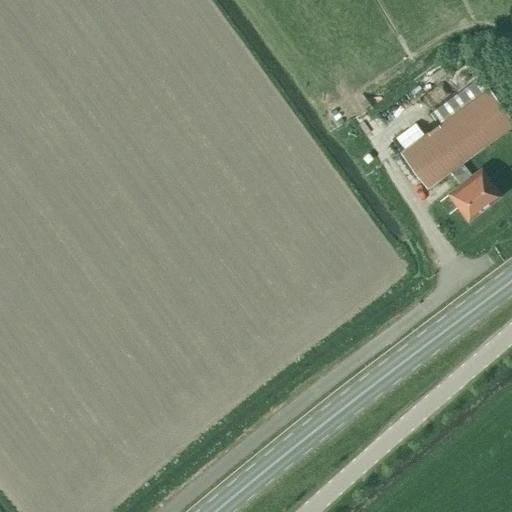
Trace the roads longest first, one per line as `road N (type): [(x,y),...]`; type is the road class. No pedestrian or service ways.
road 1 (unclassified): [(171,511),(244,445),(486,262)]
road 2 (primary): [(214,511),(511,281)]
road 3 (unclassified): [(309,511),(511,333)]
